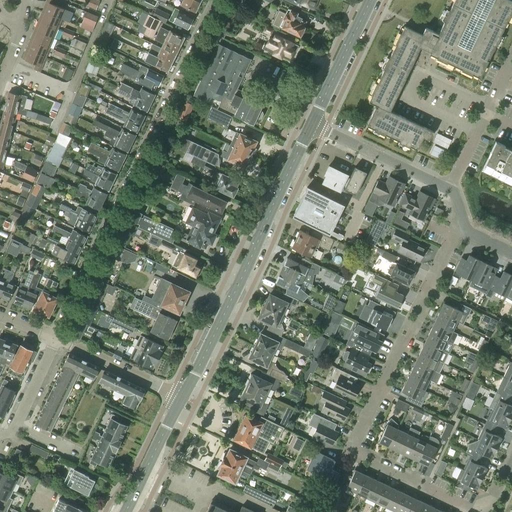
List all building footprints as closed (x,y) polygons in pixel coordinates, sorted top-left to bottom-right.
[(66,9),(52,4),(53,0),(46,0),(42,11),(61,19),(66,9)] [(96,0),(86,0),(85,5),(96,9),(99,1),(96,0)] [(159,0),(165,3),(166,0),(181,0),(183,1),(181,5),(195,12),(195,11),(196,10),(197,8),(197,7),(199,3),(193,0),(159,0)] [(283,0),(299,7),(299,6),(305,9),(306,6),(313,9),(317,0),(283,0)] [(375,107),(366,126),(373,129),(385,135),(398,141),(410,147),(417,150),(423,137),(428,140),(432,131),(389,111),(409,70),(419,49),(449,63),(461,69),(472,75),(479,78),(488,61),(486,60),(487,58),(488,59),(494,47),(500,35),(506,21),(511,9),(511,0),(510,0),(453,0),(451,5),(443,23),(438,34),(433,31),(425,27),(425,28),(421,26),(418,30),(417,30),(416,32),(404,26),(400,34),(395,45),(389,58),(383,69),(379,78),(371,94),(368,102),(377,106),(377,108),(375,107)] [(230,30),(239,13),(226,7),(214,34),(223,38),(228,29),(230,30)] [(156,8),(155,11),(152,17),(160,21),(165,23),(169,15),(156,8)] [(175,9),(171,18),(169,20),(187,29),(193,17),(175,9)] [(279,29),(280,27),(300,36),(304,27),(303,27),(305,22),(300,19),(301,18),(296,15),(297,13),(291,10),(288,15),(278,10),(270,25),(279,29)] [(61,19),(42,11),(38,20),(57,29),(61,19)] [(98,16),(86,11),(80,27),(91,32),(98,16)] [(137,23),(147,28),(155,32),(157,28),(160,21),(152,17),(142,12),(137,23)] [(57,29),(38,20),(34,30),(53,39),(57,29)] [(105,22),(101,33),(110,37),(114,26),(105,22)] [(265,26),(262,32),(271,36),(273,30),(265,26)] [(155,32),(147,28),(143,34),(152,38),(155,32)] [(53,39),(34,30),(30,40),(49,48),(53,39)] [(159,30),(156,35),(179,46),(183,37),(169,31),(167,35),(159,30)] [(96,43),(97,44),(105,47),(110,37),(101,33),(96,43)] [(292,48),(294,44),(275,34),(272,38),(269,37),(263,49),(281,58),(283,54),(289,57),(293,49),(292,48)] [(163,43),(161,47),(175,55),(179,46),(156,35),(154,39),(163,43)] [(86,43),(74,39),(72,40),(70,45),(73,46),(83,50),(86,43)] [(49,48),(30,40),(26,49),(45,57),(49,48)] [(107,48),(105,47),(97,44),(89,60),(94,62),(99,51),(105,53),(107,48)] [(251,60),(224,47),(218,44),(193,95),(210,104),(213,98),(220,102),(218,106),(227,110),(239,86),(251,60)] [(150,47),(148,52),(170,63),(175,55),(161,47),(159,52),(150,47)] [(33,69),(39,72),(45,57),(26,49),(22,59),(35,64),(33,69)] [(170,63),(148,52),(144,61),(166,72),(170,63)] [(85,70),(95,75),(100,65),(89,60),(85,70)] [(129,77),(132,71),(121,65),(118,71),(129,77)] [(152,90),(154,85),(157,87),(160,82),(162,81),(163,79),(162,77),(163,76),(140,65),(137,71),(138,71),(137,73),(134,81),(152,90)] [(69,81),(70,79),(73,71),(66,67),(61,78),(69,81)] [(85,96),(86,97),(91,87),(80,82),(76,92),(85,96)] [(119,87),(150,103),(152,99),(153,99),(155,95),(154,95),(154,94),(141,88),(139,92),(121,83),(119,87)] [(149,106),(150,103),(119,87),(116,92),(135,101),(133,104),(146,111),(147,110),(147,111),(149,107),(149,106)] [(24,109),(27,97),(8,92),(5,104),(17,107),(24,109)] [(81,106),(85,96),(76,92),(72,102),(81,106)] [(234,95),(227,110),(234,114),(234,115),(252,124),(254,119),(257,121),(260,120),(263,114),(262,111),(259,110),(261,105),(243,96),(242,99),(234,95)] [(178,117),(187,120),(193,103),(184,100),(178,117)] [(81,106),(72,102),(68,113),(78,117),(82,107),(81,106)] [(25,115),(27,110),(26,109),(24,109),(17,107),(5,104),(2,116),(14,119),(16,113),(25,115)] [(143,120),(145,116),(144,115),(131,109),(129,113),(110,104),(108,108),(117,112),(140,123),(142,119),(143,120)] [(207,117),(227,127),(232,117),(211,107),(207,117)] [(138,127),(140,123),(117,112),(108,108),(106,112),(125,121),(123,125),(136,132),(137,131),(137,132),(139,128),(138,127)] [(43,115),(27,110),(25,115),(25,116),(50,124),(52,118),(46,116),(43,115)] [(74,116),(68,113),(63,122),(69,125),(74,116)] [(2,116),(0,124),(0,128),(11,131),(14,119),(2,116)] [(135,135),(122,128),(120,132),(114,129),(94,120),(92,124),(106,131),(131,143),(133,139),(134,140),(136,136),(135,135)] [(64,122),(59,132),(63,134),(68,124),(64,122)] [(0,141),(8,144),(11,131),(0,128),(0,141)] [(109,142),(127,151),(128,151),(130,147),(129,147),(131,143),(106,131),(104,135),(110,138),(109,142)] [(59,132),(54,142),(66,147),(70,137),(59,132)] [(230,145),(234,146),(252,155),(255,148),(253,147),(256,141),(236,132),(230,145)] [(451,140),(436,133),(432,142),(447,149),(451,140)] [(55,138),(48,135),(45,143),(52,146),(55,138)] [(186,152),(219,168),(219,166),(219,164),(219,163),(219,161),(219,159),(219,157),(218,155),(218,154),(191,141),(185,152),(186,152)] [(495,141),(482,169),(511,183),(511,146),(511,149),(510,152),(503,149),(504,146),(495,141)] [(61,157),(66,147),(54,142),(49,152),(61,157)] [(90,142),(88,146),(122,162),(123,159),(124,159),(126,155),(125,155),(126,154),(112,147),(110,152),(90,142)] [(220,156),(244,167),(246,161),(249,162),(252,155),(234,146),(230,145),(227,152),(223,150),(220,156)] [(448,152),(433,145),(429,154),(443,161),(448,152)] [(97,161),(118,171),(118,170),(119,170),(120,166),(122,162),(88,146),(86,151),(99,157),(97,161)] [(63,158),(61,157),(49,152),(45,161),(58,167),(63,158)] [(214,166),(193,156),(186,152),(183,159),(211,172),(214,166)] [(42,157),(35,154),(32,162),(39,165),(42,157)] [(157,155),(154,161),(165,166),(167,161),(157,155)] [(12,165),(24,171),(27,166),(14,160),(12,165)] [(147,176),(158,181),(165,166),(154,161),(147,176)] [(52,165),(45,162),(40,172),(41,172),(48,175),(52,165)] [(67,171),(74,175),(79,165),(72,162),(67,171)] [(85,169),(88,170),(112,182),(114,178),(115,178),(117,175),(116,174),(116,173),(103,167),(102,168),(97,165),(96,167),(88,163),(85,169)] [(27,166),(24,171),(21,177),(32,182),(38,170),(27,165),(27,166)] [(339,191),(341,187),(344,188),(344,189),(355,195),(366,172),(354,167),(349,178),(346,177),(347,175),(328,166),(324,175),(326,176),(322,183),(339,191)] [(90,178),(91,177),(97,180),(95,184),(108,190),(109,190),(111,186),(110,186),(112,182),(88,170),(85,176),(90,178)] [(210,185),(224,192),(227,194),(232,196),(236,188),(235,187),(237,182),(232,179),(217,171),(210,185)] [(48,175),(41,172),(41,173),(37,182),(36,183),(45,187),(50,177),(48,175)] [(187,195),(199,201),(221,212),(227,199),(193,182),(193,184),(189,182),(187,186),(182,184),(185,177),(177,173),(170,187),(182,193),(187,195)] [(378,180),(372,193),(368,201),(378,206),(382,204),(383,202),(393,206),(404,184),(388,176),(385,184),(378,180)] [(22,182),(19,188),(29,192),(31,186),(22,182)] [(36,183),(30,194),(40,198),(45,187),(36,183)] [(79,183),(76,189),(103,202),(104,198),(105,198),(107,194),(106,194),(107,193),(93,187),(91,191),(85,188),(86,187),(79,183)] [(292,216),(329,234),(340,240),(343,235),(338,233),(338,234),(330,230),(343,205),(307,187),(292,216)] [(81,198),(82,197),(87,199),(85,203),(99,210),(99,209),(100,209),(102,206),(101,205),(103,202),(76,189),(74,194),(81,198)] [(409,211),(408,213),(424,220),(434,199),(419,191),(415,199),(405,193),(398,206),(409,211)] [(199,201),(187,195),(182,193),(179,198),(196,207),(199,201)] [(35,209),(40,198),(30,194),(26,205),(35,209)] [(19,196),(15,204),(22,207),(25,199),(19,196)] [(93,224),(97,215),(78,206),(75,211),(71,209),(71,208),(61,203),(59,208),(69,212),(93,224)] [(35,209),(26,205),(21,216),(30,220),(35,209)] [(192,225),(192,226),(193,226),(194,225),(211,233),(219,217),(207,212),(207,213),(192,206),(184,222),(192,225)] [(434,213),(440,216),(443,210),(436,207),(434,213)] [(151,233),(163,239),(172,243),(175,237),(171,235),(174,229),(144,215),(142,218),(140,217),(142,213),(132,209),(127,219),(139,224),(138,227),(151,233)] [(20,214),(13,211),(10,218),(17,222),(20,214)] [(67,222),(89,232),(93,224),(69,212),(67,217),(69,218),(67,222)] [(27,220),(21,217),(18,223),(24,226),(27,220)] [(142,229),(138,227),(125,221),(121,229),(132,235),(138,237),(142,229)] [(52,231),(61,235),(68,238),(83,245),(87,236),(73,229),(71,233),(54,225),(52,231)] [(185,239),(184,241),(199,248),(199,246),(204,249),(207,242),(210,243),(214,234),(211,233),(194,225),(193,226),(192,226),(188,234),(184,232),(182,238),(185,239)] [(401,244),(397,251),(418,262),(425,248),(407,239),(409,235),(395,229),(390,239),(401,244)] [(329,251),(334,240),(312,230),(310,235),(299,230),(291,247),(313,258),(319,246),(329,251)] [(39,236),(33,233),(28,241),(35,244),(39,236)] [(158,248),(163,239),(151,233),(147,242),(158,248)] [(365,241),(374,246),(378,239),(368,234),(365,241)] [(56,245),(78,255),(83,245),(68,238),(65,245),(59,241),(56,239),(55,240),(48,236),(46,240),(56,245)] [(22,244),(11,239),(5,251),(16,257),(19,250),(22,244)] [(119,239),(117,243),(126,247),(128,243),(119,239)] [(172,251),(177,254),(179,251),(184,254),(186,250),(172,243),(163,239),(158,248),(171,254),(172,251)] [(335,246),(344,251),(346,245),(337,241),(335,246)] [(108,255),(119,260),(124,249),(113,244),(108,255)] [(51,254),(73,264),(74,263),(75,263),(76,260),(76,259),(78,255),(56,245),(51,254)] [(124,249),(119,260),(126,263),(135,261),(137,255),(124,249)] [(384,250),(381,256),(394,263),(396,257),(384,250)] [(179,251),(177,254),(172,266),(195,276),(199,268),(193,265),(196,259),(184,254),(179,251)] [(461,257),(459,261),(452,276),(458,278),(460,275),(470,280),(480,260),(469,255),(466,260),(461,257)] [(281,270),(302,280),(312,285),(314,274),(318,275),(319,268),(319,266),(303,258),(300,264),(292,260),(289,258),(288,259),(283,264),(281,270)] [(491,266),(480,260),(470,280),(482,286),(481,287),(487,290),(494,275),(495,274),(489,271),(491,266)] [(168,269),(156,263),(154,268),(166,274),(168,269)] [(390,275),(389,276),(408,284),(414,271),(395,263),(393,268),(389,268),(387,272),(390,275)] [(0,295),(10,271),(5,269),(4,272),(5,273),(2,280),(0,278),(0,295)] [(308,296),(299,287),(302,280),(281,270),(278,275),(277,283),(277,284),(280,284),(288,288),(286,294),(298,300),(302,302),(303,301),(304,301),(308,296)] [(10,282),(14,272),(10,271),(0,295),(0,296),(9,300),(15,284),(10,282)] [(29,271),(22,288),(19,286),(12,301),(14,302),(13,303),(17,305),(17,303),(22,305),(35,273),(29,271)] [(494,291),(505,296),(511,281),(511,275),(503,271),(500,278),(494,275),(487,290),(484,295),(490,298),(494,291)] [(35,288),(40,275),(36,274),(35,273),(22,305),(25,307),(25,308),(29,309),(29,308),(30,309),(36,295),(39,296),(42,291),(35,288)] [(336,273),(333,280),(344,284),(346,277),(336,273)] [(380,285),(375,297),(381,300),(386,302),(397,307),(402,295),(395,292),(398,285),(375,274),(371,281),(380,285)] [(48,278),(44,286),(54,290),(58,283),(48,278)] [(91,291),(103,297),(109,285),(97,279),(91,291)] [(143,300),(150,303),(156,306),(158,303),(178,312),(181,305),(183,306),(186,300),(184,299),(188,291),(161,279),(151,300),(145,297),(143,300)] [(39,296),(33,309),(48,316),(57,298),(47,294),(49,291),(43,289),(42,291),(39,296)] [(103,297),(91,291),(85,304),(97,310),(103,297)] [(295,307),(298,300),(286,294),(283,293),(281,299),(269,294),(267,299),(266,299),(262,304),(261,305),(283,315),(286,308),(289,309),(291,305),(295,307)] [(139,310),(157,319),(151,331),(166,338),(166,337),(167,337),(168,338),(171,331),(170,331),(171,329),(170,329),(175,320),(165,315),(166,311),(143,300),(139,310)] [(379,304),(370,300),(367,305),(366,304),(360,318),(386,330),(388,326),(389,324),(390,322),(392,317),(382,312),(385,307),(384,306),(379,304)] [(443,303),(438,313),(457,322),(462,324),(467,315),(468,315),(471,309),(468,308),(452,300),(450,306),(443,303)] [(90,326),(97,310),(85,304),(77,320),(90,326)] [(279,322),(283,315),(261,305),(261,306),(259,312),(260,313),(258,318),(269,323),(266,329),(278,335),(281,336),(284,330),(280,328),(282,324),(279,322)] [(329,316),(327,319),(338,324),(342,316),(331,311),(329,315),(329,316)] [(438,313),(434,323),(452,332),(457,322),(438,313)] [(485,326),(493,330),(497,321),(489,317),(485,326)] [(135,328),(118,320),(115,326),(132,334),(135,328)] [(357,334),(353,342),(375,353),(381,341),(377,339),(380,333),(357,322),(352,331),(357,334)] [(457,334),(452,332),(434,323),(429,332),(448,341),(452,344),(453,344),(457,334)] [(73,329),(70,335),(78,339),(81,331),(74,327),(73,329)] [(453,344),(452,344),(448,341),(429,332),(424,342),(443,351),(449,354),(453,344)] [(260,333),(254,346),(273,355),(276,348),(279,349),(280,348),(281,349),(286,339),(281,336),(278,335),(275,341),(260,333)] [(325,342),(323,341),(325,337),(320,334),(318,339),(310,355),(317,359),(325,342)] [(159,349),(161,345),(140,336),(135,347),(157,357),(161,350),(159,349)] [(312,351),(302,346),(286,339),(283,345),(309,357),(312,351)] [(11,359),(16,345),(12,343),(12,342),(8,340),(0,360),(0,364),(4,366),(7,357),(11,359)] [(306,341),(304,346),(311,350),(313,345),(306,341)] [(424,342),(420,352),(438,361),(443,351),(424,342)] [(20,345),(7,372),(19,378),(26,364),(28,365),(29,366),(35,352),(31,350),(31,348),(23,344),(21,345),(20,345)] [(490,344),(487,351),(494,354),(497,347),(490,344)] [(274,363),(270,361),(273,355),(254,346),(248,358),(270,369),(270,368),(272,369),(269,375),(280,380),(285,382),(288,376),(286,375),(283,371),(278,369),(274,363)] [(135,347),(129,358),(134,360),(133,360),(150,368),(152,364),(154,365),(157,357),(135,347)] [(344,361),(342,365),(364,376),(370,363),(367,361),(369,356),(351,347),(349,352),(347,351),(344,352),(342,357),(343,360),(344,361)] [(443,363),(438,361),(420,352),(415,362),(438,373),(443,363)] [(469,363),(471,364),(476,367),(479,361),(478,361),(480,357),(470,352),(469,355),(469,359),(471,360),(469,363)] [(79,372),(81,374),(87,362),(69,353),(63,365),(56,379),(72,387),(79,372)] [(87,362),(81,374),(93,380),(99,368),(87,362)] [(441,374),(438,373),(415,362),(410,371),(429,380),(436,384),(441,374)] [(503,377),(506,379),(511,381),(511,362),(510,362),(503,377)] [(335,382),(332,388),(353,399),(354,397),(355,397),(356,395),(357,394),(359,390),(359,388),(358,388),(359,386),(347,380),(350,375),(335,368),(331,377),(334,379),(333,380),(334,382),(335,382)] [(306,381),(310,372),(304,369),(302,373),(302,380),(306,381)] [(112,388),(118,377),(104,370),(98,382),(112,388)] [(424,390),(429,380),(410,371),(406,381),(424,390)] [(275,391),(280,380),(269,375),(265,373),(262,379),(252,374),(246,386),(266,396),(269,389),(275,391)] [(131,383),(118,377),(112,388),(126,395),(131,383)] [(7,380),(4,379),(0,386),(0,398),(10,404),(16,391),(5,385),(7,380)] [(72,387),(56,379),(49,394),(65,402),(72,387)] [(511,381),(506,379),(499,394),(511,399),(511,396),(511,381)] [(474,381),(473,380),(466,395),(473,398),(480,384),(478,383),(474,381)] [(424,390),(406,381),(401,391),(408,394),(405,400),(420,407),(423,401),(420,400),(424,390)] [(131,383),(126,395),(122,401),(135,408),(144,389),(131,383)] [(311,390),(318,394),(321,389),(313,385),(311,390)] [(247,409),(263,416),(268,405),(263,402),(266,396),(246,386),(240,398),(250,403),(247,409)] [(324,403),(320,411),(342,422),(349,409),(344,406),(346,401),(324,390),(319,401),(324,403)] [(488,407),(492,409),(510,418),(511,414),(511,406),(508,404),(511,399),(499,394),(495,392),(488,407)] [(58,416),(65,402),(49,394),(42,409),(58,416)] [(0,398),(0,414),(4,417),(10,404),(0,398)] [(405,412),(409,405),(397,399),(394,407),(405,412)] [(58,416),(42,409),(35,424),(50,432),(58,416)] [(428,413),(419,409),(416,414),(422,417),(421,418),(425,420),(428,413)] [(492,409),(485,424),(496,430),(499,425),(505,428),(510,418),(492,409)] [(316,427),(312,436),(331,446),(337,433),(333,431),(333,428),(335,424),(313,413),(309,423),(316,427)] [(122,436),(127,426),(117,421),(119,417),(112,414),(105,428),(122,436)] [(240,427),(269,442),(273,444),(275,440),(277,441),(283,427),(260,416),(258,421),(245,415),(245,416),(244,415),(242,416),(242,418),(242,419),(243,420),(240,427)] [(389,447),(397,429),(396,428),(398,425),(390,418),(382,427),(385,428),(381,437),(380,436),(377,441),(389,447)] [(288,421),(283,419),(280,425),(286,427),(288,421)] [(288,422),(286,428),(291,431),(294,425),(288,422)] [(447,423),(440,438),(446,441),(453,426),(447,423)] [(477,439),(496,448),(501,438),(494,435),(496,430),(485,424),(477,439)] [(263,454),(269,442),(240,427),(236,434),(236,433),(235,433),(234,433),(234,434),(233,434),(233,435),(233,436),(233,437),(234,438),(234,439),(263,454)] [(410,427),(407,433),(398,451),(408,456),(418,436),(420,432),(410,427)] [(92,434),(117,446),(122,436),(105,428),(102,436),(99,434),(99,433),(94,430),(92,434)] [(389,447),(398,451),(407,433),(397,429),(389,447)] [(96,448),(113,456),(117,446),(92,434),(90,438),(96,441),(96,439),(99,441),(96,448)] [(408,456),(418,461),(429,437),(427,437),(428,436),(425,435),(424,435),(421,434),(420,437),(420,436),(420,437),(418,436),(408,456)] [(430,436),(429,437),(418,461),(428,466),(436,448),(436,447),(437,446),(438,445),(438,443),(438,442),(437,440),(436,439),(435,438),(431,436),(431,437),(430,436)] [(496,448),(477,439),(477,441),(467,444),(468,446),(465,452),(470,454),(470,455),(482,460),(484,455),(491,458),(496,448)] [(29,450),(46,459),(49,452),(32,444),(29,450)] [(23,451),(16,448),(8,465),(15,468),(23,451)] [(98,462),(108,467),(113,456),(96,448),(89,463),(96,466),(98,462)] [(221,461),(240,470),(250,474),(253,468),(256,469),(258,469),(259,467),(265,470),(269,463),(264,460),(259,458),(256,462),(246,458),(246,457),(229,449),(227,454),(225,453),(221,461)] [(338,462),(334,460),(316,452),(308,470),(317,474),(315,479),(326,484),(333,487),(340,474),(334,471),(338,462)] [(264,460),(269,463),(279,468),(280,466),(282,461),(283,460),(267,453),(264,460)] [(482,460),(470,455),(463,470),(481,478),(486,468),(480,465),(482,460)] [(442,475),(447,461),(440,459),(435,473),(442,475)] [(240,470),(221,461),(218,468),(220,469),(217,474),(234,482),(235,482),(242,486),(245,480),(237,476),(240,470)] [(481,478),(463,470),(456,466),(451,476),(458,480),(456,485),(467,490),(469,485),(477,489),(481,478)] [(66,484),(87,494),(94,481),(88,477),(83,474),(84,474),(71,467),(69,471),(72,473),(66,484)] [(0,484),(12,490),(16,483),(19,485),(23,476),(8,469),(5,475),(0,472),(0,484)] [(356,493),(365,475),(355,470),(351,476),(346,474),(339,489),(345,492),(346,489),(356,493)] [(365,475),(356,493),(366,498),(374,479),(365,475)] [(384,484),(374,479),(366,498),(375,502),(384,484)] [(12,490),(0,484),(0,502),(8,507),(12,499),(9,497),(12,490)] [(384,484),(375,502),(385,507),(394,489),(384,484)] [(246,485),(242,492),(272,506),(275,499),(246,485)] [(404,493),(394,489),(385,507),(395,511),(404,493)] [(404,493),(395,511),(406,511),(413,498),(404,493)] [(418,511),(423,503),(413,498),(406,511),(418,511)] [(85,511),(86,511),(78,508),(67,503),(65,502),(58,499),(52,511),(85,511)] [(236,511),(211,500),(205,511),(253,511),(241,506),(238,511),(236,511)] [(5,511),(8,507),(0,502),(0,511),(5,511)] [(423,503),(418,511),(430,511),(433,507),(423,503)]
